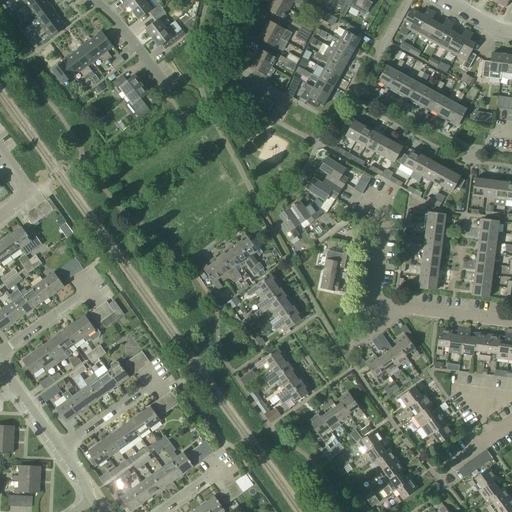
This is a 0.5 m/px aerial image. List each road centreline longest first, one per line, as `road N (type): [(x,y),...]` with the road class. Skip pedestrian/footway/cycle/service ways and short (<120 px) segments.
road 1 (residential): [(511,323),(372,305)]
road 2 (residential): [(281,103),(232,76),(229,66),(251,0)]
road 3 (unknown): [(511,396),(482,373),(458,385),(459,408),(489,437)]
